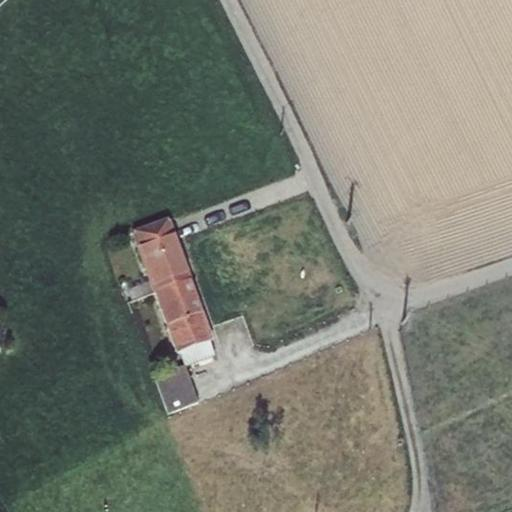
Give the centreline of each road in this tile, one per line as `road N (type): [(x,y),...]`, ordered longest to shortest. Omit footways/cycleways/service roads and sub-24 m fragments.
road 1 (track): [(414,511),(411,437),(366,286),(233,0)]
road 2 (track): [(373,310),(511,263)]
